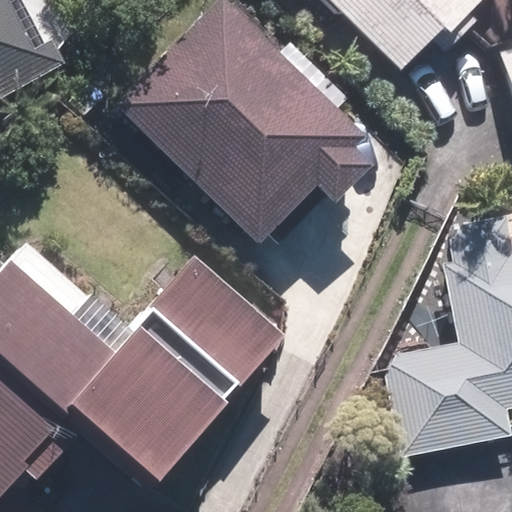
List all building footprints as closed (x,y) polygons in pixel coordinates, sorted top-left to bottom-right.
[(49,0),(0,0),(0,105),(60,80),(64,25),(49,0)] [(313,196),(330,211),(368,169),(351,154),(363,141),(334,114),(348,98),(287,43),(272,59),(206,0),(103,115),(259,256),(313,196)] [(284,0),(289,4),(292,0),(317,0),(398,80),(432,46),(444,58),(479,24),(471,16),(489,0),(284,0)] [(511,48),(498,52),(511,102),(511,48)] [(511,230),(439,241),(452,339),(380,348),(395,461),(511,445),(511,230)] [(152,497),(283,339),(190,263),(131,334),(19,242),(0,264),(0,509),(26,479),(36,488),(59,460),(45,448),(64,424),(152,497)]
